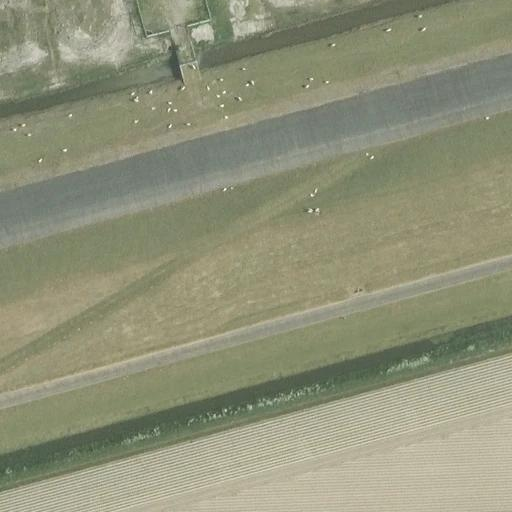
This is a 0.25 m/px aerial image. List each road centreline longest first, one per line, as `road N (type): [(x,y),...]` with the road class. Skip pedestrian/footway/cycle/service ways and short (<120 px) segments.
road 1 (track): [(0,240),(511,100)]
road 2 (track): [(0,374),(229,239),(380,136)]
